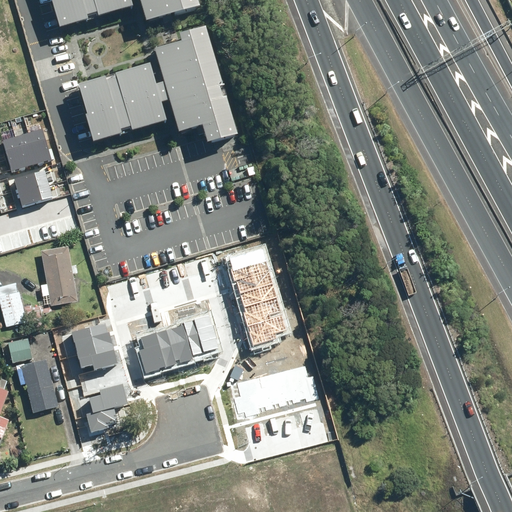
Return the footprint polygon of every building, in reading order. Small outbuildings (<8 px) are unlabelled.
[(64,0),(71,23),(145,0),(157,0),(162,17),(171,14),(179,41),(160,47),(163,56),(86,79),(100,128),(105,142),(182,118),(187,134),(217,125),(221,139),(246,131),(214,25),(204,28),(197,6),(208,3),(207,0),(64,0)] [(0,46),(11,43),(2,14),(0,14),(0,46)] [(44,112),(29,118),(33,127),(48,122),(44,112)] [(4,144),(12,174),(52,163),(44,133),(4,144)] [(15,181),(22,207),(53,198),(45,172),(15,181)] [(74,226),(58,229),(61,240),(77,236),(74,226)] [(49,309),(75,304),(66,250),(40,254),(49,309)] [(223,262),(247,350),(282,341),(258,253),(223,262)] [(19,295),(0,298),(0,318),(2,329),(25,324),(19,295)] [(137,347),(144,376),(196,363),(192,357),(217,351),(209,319),(139,336),(142,346),(137,347)] [(69,332),(78,371),(93,368),(94,372),(114,367),(104,324),(69,332)] [(7,344),(12,365),(30,361),(26,340),(7,344)] [(57,409),(45,364),(21,370),(33,415),(57,409)] [(233,396),(239,417),(321,393),(315,374),(309,376),(306,364),(235,384),(238,395),(233,396)] [(0,391),(0,441),(2,442),(9,422),(0,418),(0,417),(8,394),(0,391)] [(121,391),(86,400),(90,414),(85,415),(89,432),(121,424),(117,410),(125,408),(121,391)] [(339,492),(311,460),(266,504),(271,510),(268,511),(303,511),(316,501),(322,507),(339,492)] [(228,511),(226,502),(186,511),(228,511)]
